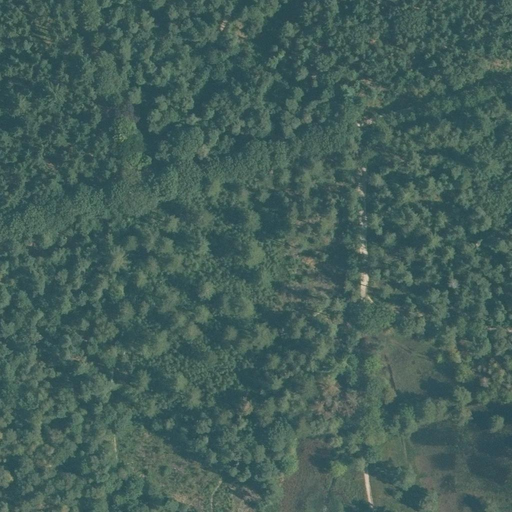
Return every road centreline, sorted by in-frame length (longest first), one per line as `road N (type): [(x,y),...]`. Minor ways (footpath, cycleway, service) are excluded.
road 1 (unknown): [(511,38),(295,77),(207,132),(179,136),(158,176),(0,219)]
road 2 (track): [(511,77),(143,180)]
road 3 (unknown): [(371,511),(359,407),(362,310)]
road 4 (track): [(143,180),(91,0)]
road 5 (unknown): [(193,0),(168,47),(154,102),(160,122),(179,136)]
road 6 (track): [(511,330),(447,315),(362,310)]
